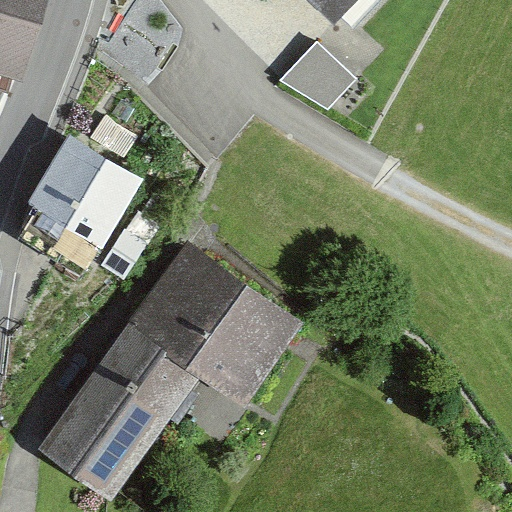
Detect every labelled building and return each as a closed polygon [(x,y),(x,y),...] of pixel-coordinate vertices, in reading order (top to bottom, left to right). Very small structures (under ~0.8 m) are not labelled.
[(0,0),(0,89),(1,89),(29,0),(0,0)] [(317,0),(329,11),(340,0),(317,0)] [(324,18),(292,65),(338,96),(370,49),(324,18)] [(14,231),(76,269),(130,181),(61,139),(23,200),(16,223),(14,231)] [(236,399),(289,324),(181,247),(37,445),(103,492),(159,413),(169,420),(188,394),(178,387),(192,367),(236,399)]
